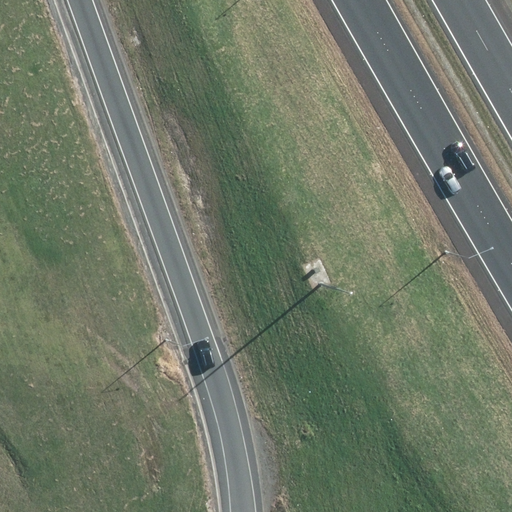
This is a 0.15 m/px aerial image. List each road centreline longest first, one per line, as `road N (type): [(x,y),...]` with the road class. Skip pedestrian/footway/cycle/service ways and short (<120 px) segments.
road 1 (motorway): [(240,511),(213,376),(78,0)]
road 2 (motorway): [(511,260),(361,0)]
